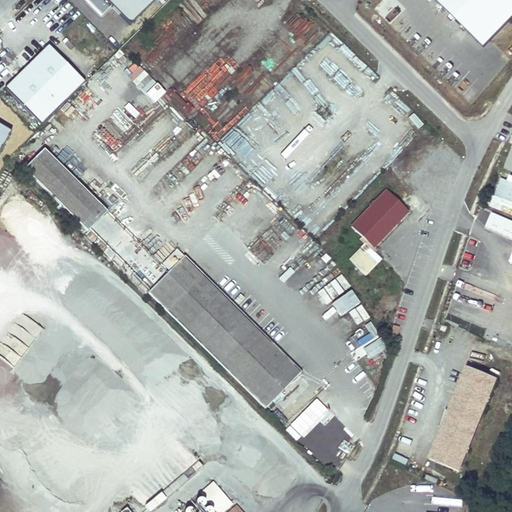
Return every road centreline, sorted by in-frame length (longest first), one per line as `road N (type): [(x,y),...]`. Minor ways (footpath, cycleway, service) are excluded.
road 1 (unknown): [(381,417),(342,391),(267,285),(109,153),(266,0)]
road 2 (unknown): [(0,300),(48,273),(103,275),(144,302),(234,404)]
road 3 (unknown): [(234,404),(192,390),(151,401),(115,436),(96,511)]
